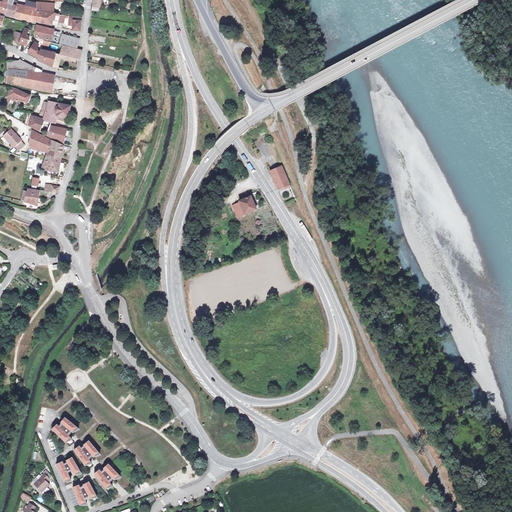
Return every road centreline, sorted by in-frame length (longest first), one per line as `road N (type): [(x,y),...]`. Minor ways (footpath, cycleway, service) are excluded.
road 1 (primary): [(170,0),(190,134),(160,246),(168,308),(190,351)]
road 2 (primary): [(173,0),(210,102),(314,267)]
road 3 (primary): [(190,351),(172,297),(178,218),(216,150),(262,113)]
road 4 (tertiary): [(222,463),(125,351),(80,268)]
road 5 (primary): [(262,113),(476,0)]
road 6 (primary): [(314,267),(332,330),(332,352),(314,384),(263,402),(215,389)]
road 7 (track): [(302,185),(313,146),(302,108),(245,0)]
road 8 (primary): [(314,267),(349,356),(340,387),(321,408)]
road 9 (unclassified): [(57,219),(81,77)]
road 10 (primary): [(262,113),(197,0)]
